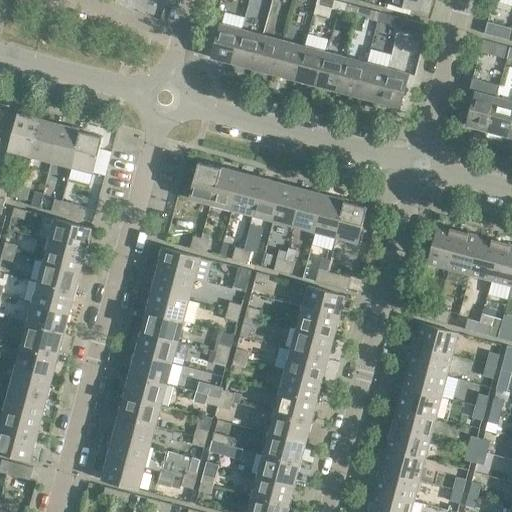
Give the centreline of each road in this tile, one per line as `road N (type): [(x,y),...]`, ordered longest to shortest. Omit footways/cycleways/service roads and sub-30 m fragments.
road 1 (residential): [(54,511),(157,120)]
road 2 (residential): [(328,511),(414,184)]
road 3 (tertiary): [(400,160),(186,104)]
road 4 (residential): [(423,148),(463,0)]
road 5 (tertiary): [(141,93),(0,55)]
